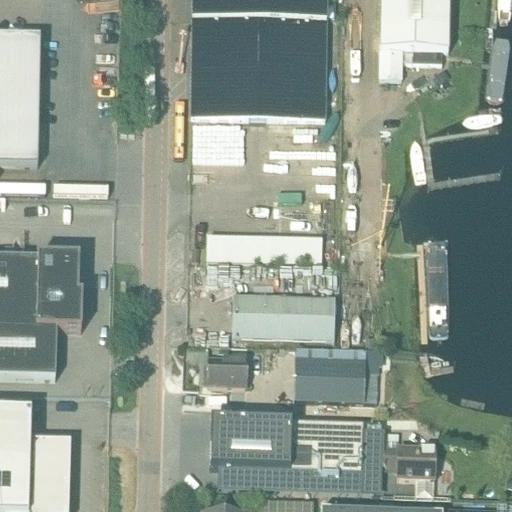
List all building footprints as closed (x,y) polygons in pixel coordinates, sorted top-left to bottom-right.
[(340,100),(325,100),(326,0),(192,0),(191,123),(324,125),(324,114),(339,114),(340,100)] [(411,65),(436,66),(436,56),(448,56),(448,0),(380,0),(380,34),(379,54),(379,81),(402,82),(401,55),(411,55),(411,65)] [(0,169),(37,171),(38,117),(34,117),(36,47),(40,47),(40,41),(34,41),(34,45),(0,44),(0,169)] [(501,105),(504,104),(511,50),(509,43),(495,41),(491,47),(484,101),(486,103),(487,104),(488,105),(491,106),(492,107),(494,107),(496,107),(499,106),(501,105)] [(299,173),(337,175),(338,135),(317,134),(316,155),(300,154),(299,173)] [(299,190),(299,214),(336,215),(337,184),(308,183),(308,190),(299,190)] [(279,243),(279,266),(322,267),(322,243),(279,243)] [(0,381),(55,383),(56,335),(80,336),(81,315),(81,299),(77,299),(78,262),(36,261),(36,263),(32,263),(0,261),(0,381)] [(334,304),(253,302),(233,302),(232,343),(333,346),(334,304)] [(246,363),(227,363),(207,363),(207,391),(245,392),(246,363)] [(377,367),(365,366),(295,364),(294,405),(364,407),(364,408),(375,408),(377,367)] [(64,475),(68,475),(69,476),(70,447),(30,446),(31,417),(0,415),(0,511),(68,511),(69,483),(68,483),(64,483),(64,475)] [(382,437),(363,437),(363,429),(291,427),(290,475),(380,478),(382,437)] [(382,453),(382,471),(397,472),(397,484),(434,485),(435,453),(397,452),(398,453),(382,453)]
